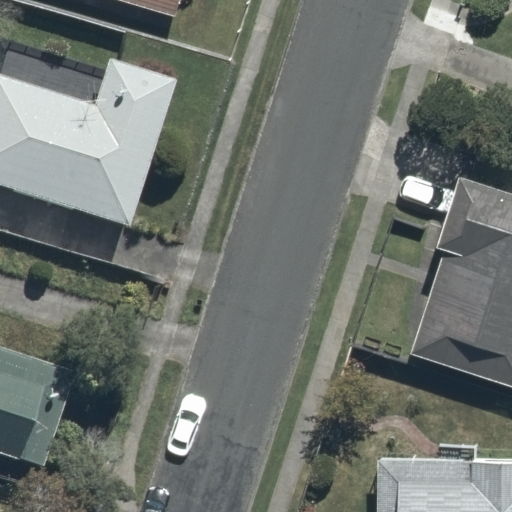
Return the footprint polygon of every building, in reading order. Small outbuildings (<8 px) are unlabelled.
[(153,0),(187,10),(190,0),(153,0)] [(181,77),(113,56),(99,98),(0,66),(0,177),(136,221),(181,77)] [(511,174),(475,161),(408,349),(511,386),(511,174)] [(0,344),(0,454),(38,467),(72,370),(0,344)] [(511,511),(511,453),(390,453),(389,511),(511,511)]
